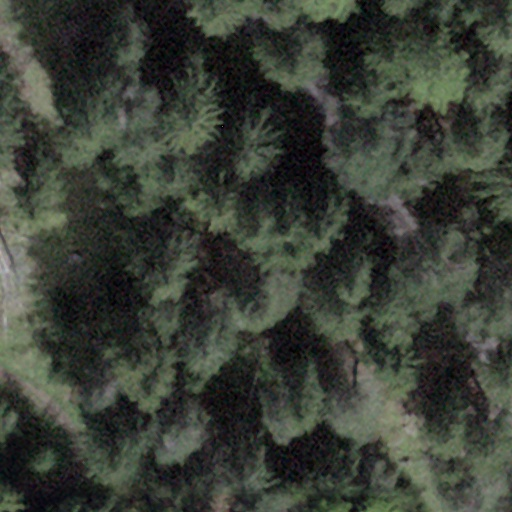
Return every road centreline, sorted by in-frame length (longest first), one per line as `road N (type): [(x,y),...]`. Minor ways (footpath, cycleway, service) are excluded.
road 1 (track): [(511,393),(400,211),(237,0)]
road 2 (track): [(0,372),(55,408),(85,448),(84,479),(48,498),(0,497)]
